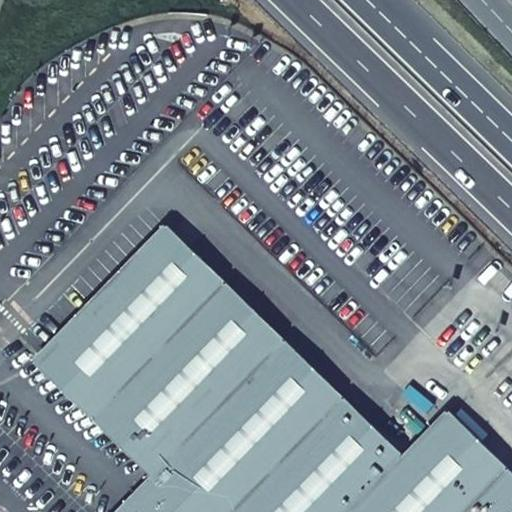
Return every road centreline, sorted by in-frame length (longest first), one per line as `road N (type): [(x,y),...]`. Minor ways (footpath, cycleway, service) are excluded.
road 1 (unknown): [(136,191),(197,211),(375,386),(402,393),(418,383),(495,304)]
road 2 (unknown): [(495,304),(299,113),(250,72),(203,54)]
road 3 (motorway): [(292,0),(511,212)]
road 4 (motorway): [(511,140),(367,0)]
